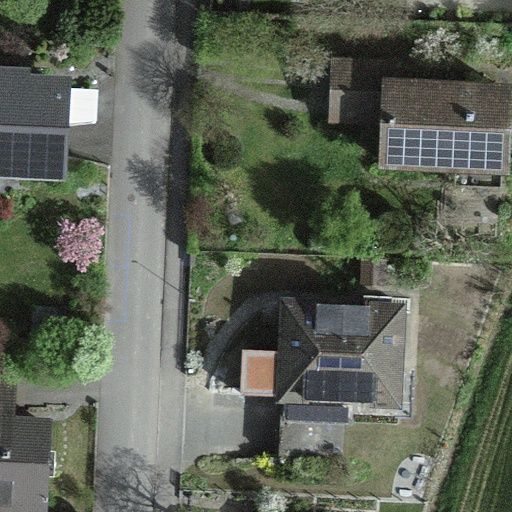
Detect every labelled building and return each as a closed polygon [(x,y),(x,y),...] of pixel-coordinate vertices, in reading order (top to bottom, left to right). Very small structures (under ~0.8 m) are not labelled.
[(391,64),(333,61),(331,99),(385,101),(383,162),(503,167),(507,92),(390,86),(391,64)] [(0,74),(0,155),(8,155),(8,168),(59,170),(62,87),(23,86),(22,75),(0,74)] [(284,395),(350,398),(394,401),(398,310),(288,305),(284,395)] [(350,398),(284,395),(281,459),(347,462),(350,398)] [(0,499),(44,501),(47,425),(0,423),(0,499)]
